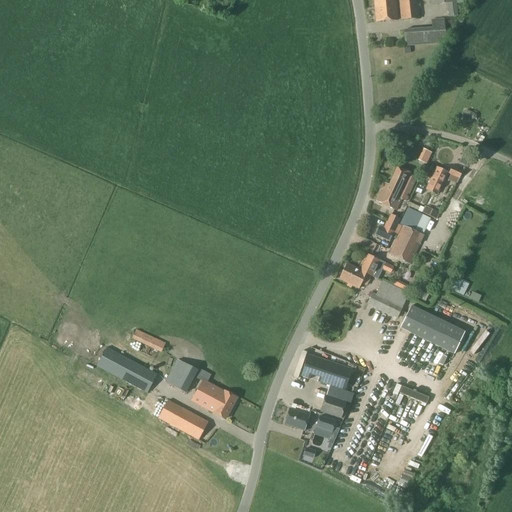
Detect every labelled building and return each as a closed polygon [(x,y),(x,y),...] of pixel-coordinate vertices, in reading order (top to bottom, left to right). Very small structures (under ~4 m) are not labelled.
[(373,0),(376,21),(397,20),(395,0),(373,0)] [(399,0),(401,20),(420,18),(417,0),(399,0)] [(463,3),(462,0),(430,0),(431,4),(449,2),(450,16),(458,16),(456,3),(463,3)] [(405,46),(446,43),(444,18),(432,19),(432,27),(404,29),(405,46)] [(465,111),(464,113),(464,114),(466,115),(470,117),(471,119),(473,120),(475,119),(476,116),(475,114),(473,113),(466,111),(465,111)] [(424,149),(422,154),(430,158),(432,153),(424,149)] [(457,184),(459,178),(463,172),(452,166),(449,173),(451,174),(449,180),(457,184)] [(409,187),(413,177),(411,176),(412,175),(408,172),(397,167),(389,185),(384,183),(376,201),(395,210),(401,199),(407,186),(409,187)] [(437,194),(447,172),(436,168),(426,189),(437,194)] [(425,206),(421,213),(437,220),(440,213),(425,206)] [(399,224),(392,237),(396,239),(390,253),(411,263),(423,236),(422,235),(430,219),(408,208),(400,225),(399,224)] [(390,242),(392,237),(399,224),(403,215),(394,210),(392,215),(390,215),(380,237),(390,242)] [(362,266),(360,270),(360,271),(365,273),(372,276),(374,271),(380,274),(383,269),(385,264),(379,261),(368,255),(362,266)] [(358,288),(365,273),(360,271),(360,270),(347,264),(339,279),(358,288)] [(385,264),(383,269),(391,273),(394,268),(385,264)] [(455,276),(448,288),(463,296),(470,283),(455,276)] [(396,280),(393,286),(408,293),(411,287),(396,280)] [(397,318),(408,295),(382,282),(376,295),(373,293),(368,303),(397,318)] [(417,290),(415,296),(425,301),(428,296),(432,287),(422,282),(417,290)] [(422,300),(411,320),(455,344),(466,323),(422,300)] [(161,352),(164,343),(136,330),(132,338),(161,352)] [(137,365),(107,349),(97,367),(147,393),(157,375),(147,370),(149,366),(139,361),(137,365)] [(345,391),(351,369),(307,355),(300,376),(345,391)] [(197,371),(177,360),(166,383),(186,393),(194,377),(203,382),(193,401),(214,412),(213,413),(225,419),(236,398),(225,392),(224,393),(206,383),(210,375),(198,369),(197,371)] [(429,397),(399,384),(396,390),(426,403),(429,397)] [(463,400),(471,391),(466,387),(459,397),(463,400)] [(477,398),(480,404),(492,398),(490,393),(477,398)] [(343,420),(350,404),(326,396),(320,412),(343,420)] [(198,439),(208,423),(168,401),(159,418),(198,439)] [(304,430),(309,415),(290,409),(285,424),(304,430)] [(338,432),(333,430),(335,422),(320,417),(314,434),(329,440),(328,442),(333,444),(338,432)] [(426,429),(424,433),(432,438),(435,433),(426,429)] [(444,478),(458,478),(458,430),(452,430),(432,485),(432,484),(431,486),(438,489),(450,489),(437,484),(437,475),(444,478)] [(313,459),(316,452),(306,449),(303,455),(313,459)] [(424,458),(426,454),(418,450),(416,454),(424,458)] [(409,460),(406,465),(416,469),(418,464),(409,460)]
